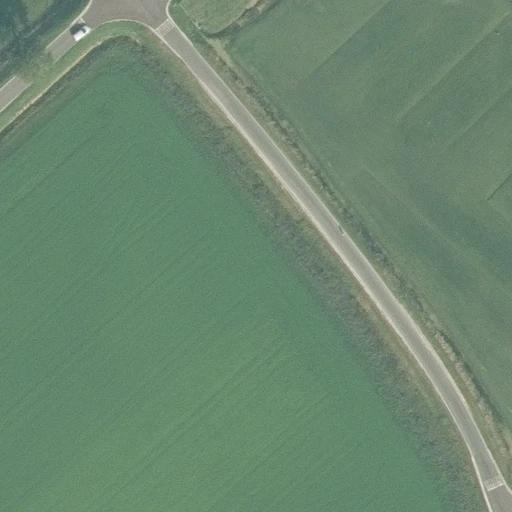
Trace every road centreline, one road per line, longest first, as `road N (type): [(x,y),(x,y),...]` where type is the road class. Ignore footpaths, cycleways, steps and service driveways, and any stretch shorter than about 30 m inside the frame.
road 1 (tertiary): [(501,511),(452,403),(384,300),(139,0)]
road 2 (tertiary): [(0,100),(110,0)]
